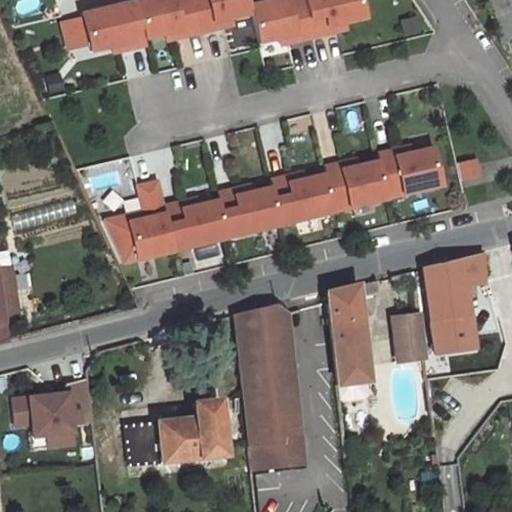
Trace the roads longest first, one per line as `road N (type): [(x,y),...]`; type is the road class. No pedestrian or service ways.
road 1 (tertiary): [(0,360),(511,228)]
road 2 (residential): [(469,56),(159,125)]
